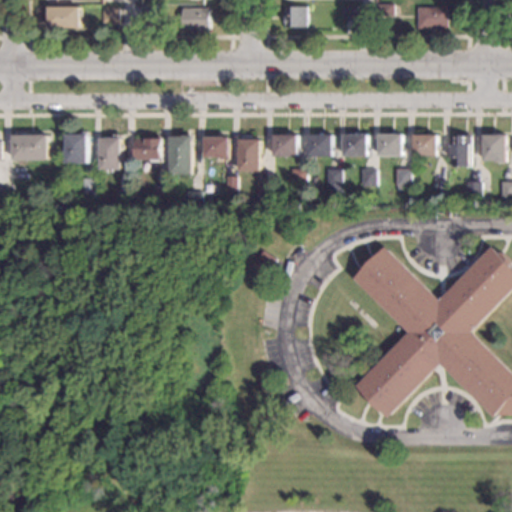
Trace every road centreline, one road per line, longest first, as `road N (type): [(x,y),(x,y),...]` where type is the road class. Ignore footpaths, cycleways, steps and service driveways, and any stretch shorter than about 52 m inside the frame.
road 1 (residential): [(0,103),(511,102)]
road 2 (tertiary): [(0,67),(511,66)]
